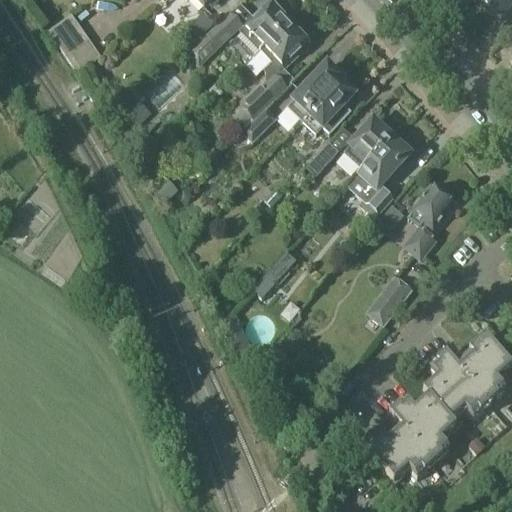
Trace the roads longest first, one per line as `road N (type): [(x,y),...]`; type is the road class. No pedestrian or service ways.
road 1 (residential): [(313,447),(511,235)]
road 2 (secondary): [(511,151),(379,0)]
